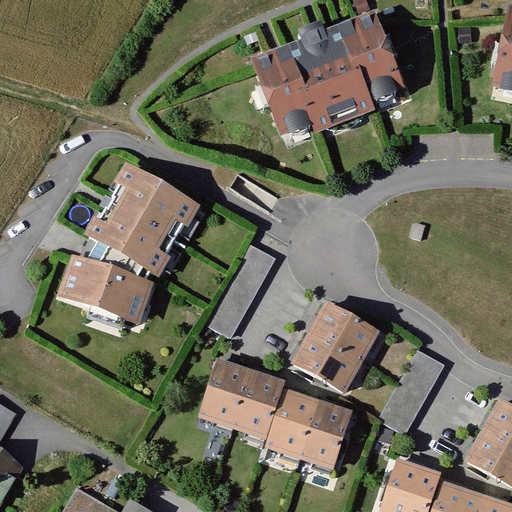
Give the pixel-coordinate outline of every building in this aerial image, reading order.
[(511,108),(511,0),(509,0),(489,104),(511,108)] [(429,105),(395,5),(262,50),(295,149),(429,105)] [(163,271),(206,200),(138,158),(95,229),(163,271)] [(144,316),(158,272),(82,247),(68,291),(144,316)] [(246,253),(217,318),(240,329),(270,263),(246,253)] [(353,397),(384,331),(326,304),(295,370),(353,397)] [(417,347),(385,420),(413,432),(445,360),(417,347)] [(332,473),(361,412),(229,357),(203,424),(332,473)] [(511,487),(511,406),(504,402),(471,466),(511,487)] [(0,443),(2,444),(18,416),(0,405),(0,443)] [(511,511),(511,500),(402,458),(381,511),(511,511)] [(0,511),(1,511),(24,474),(0,460),(0,511)] [(154,511),(128,497),(121,509),(75,483),(58,511),(154,511)]
